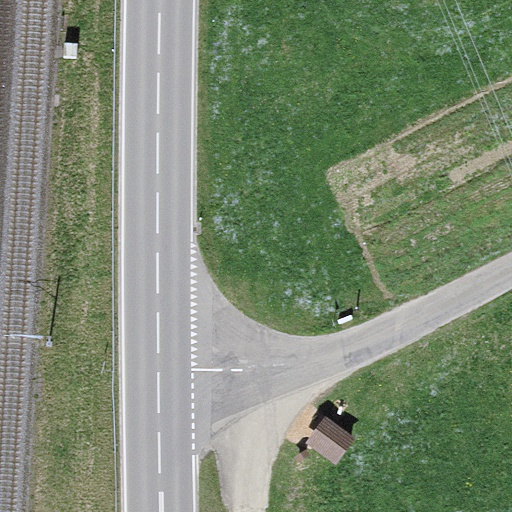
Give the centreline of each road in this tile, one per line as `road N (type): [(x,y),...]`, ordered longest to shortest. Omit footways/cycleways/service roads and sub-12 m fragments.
road 1 (unclassified): [(511,269),(327,357),(248,370),(158,368)]
road 2 (secondary): [(162,0),(158,368)]
road 3 (secondary): [(158,368),(162,511)]
road 4 (track): [(248,370),(257,511)]
